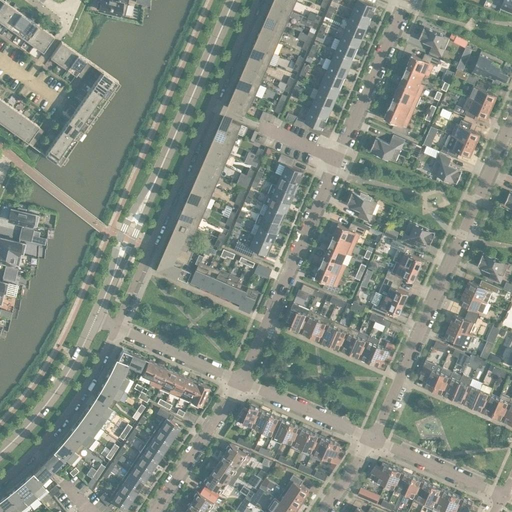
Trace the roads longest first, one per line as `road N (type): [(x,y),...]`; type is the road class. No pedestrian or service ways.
road 1 (residential): [(116,327),(260,0)]
road 2 (residential): [(371,439),(511,120)]
road 3 (residential): [(241,382),(338,158)]
road 4 (secondary): [(234,0),(141,206)]
road 5 (residential): [(0,483),(69,413),(116,327)]
road 6 (residential): [(338,158),(408,0)]
road 7 (secondary): [(95,317),(69,374),(0,454)]
road 8 (residential): [(151,511),(241,382)]
road 9 (residential): [(504,494),(371,439)]
road 10 (residential): [(371,439),(241,382)]
road 11 (residential): [(241,382),(116,327)]
